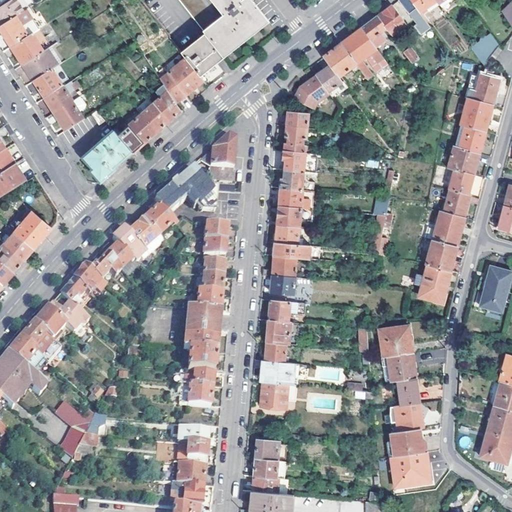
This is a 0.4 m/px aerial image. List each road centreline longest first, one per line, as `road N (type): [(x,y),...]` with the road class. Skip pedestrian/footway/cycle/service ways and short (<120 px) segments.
road 1 (residential): [(226,511),(263,122),(241,88)]
road 2 (residential): [(476,240),(457,319),(447,444),(456,462),(511,501)]
road 3 (secondary): [(241,88),(90,222)]
road 4 (residential): [(0,81),(90,222)]
road 5 (residential): [(511,110),(476,240)]
road 6 (secondary): [(90,222),(0,321)]
